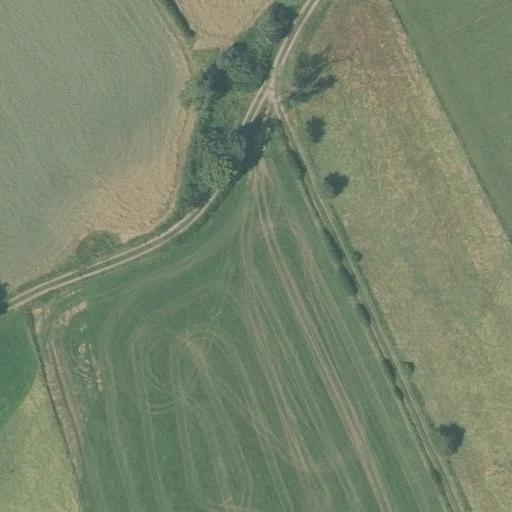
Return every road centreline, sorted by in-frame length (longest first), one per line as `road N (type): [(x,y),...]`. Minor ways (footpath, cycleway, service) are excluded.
road 1 (track): [(278,68),(278,112),(307,185),(456,511)]
road 2 (track): [(278,68),(214,206),(153,246),(0,309)]
